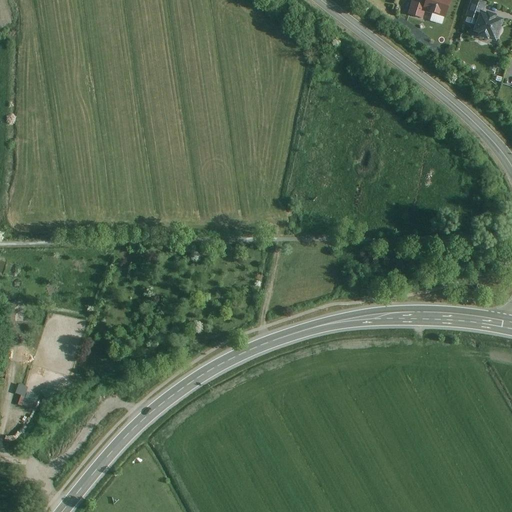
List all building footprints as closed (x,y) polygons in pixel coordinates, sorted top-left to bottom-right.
[(423,11),(426,1),(423,0),(412,0),(408,16),(424,20),(426,12),(423,11)] [(452,0),(426,0),(426,1),(423,11),(426,12),(447,18),(452,0)] [(473,37),(498,44),(505,18),(486,13),(489,1),(487,0),(472,0),(468,18),(478,21),(473,37)] [(309,199),(312,191),(303,189),(302,192),(307,194),(306,198),(309,199)] [(17,319),(16,302),(7,302),(8,319),(17,319)] [(27,397),(30,387),(20,384),(17,394),(27,397)] [(48,400),(58,393),(52,384),(42,391),(48,400)] [(29,392),(26,402),(38,405),(40,395),(29,392)]
